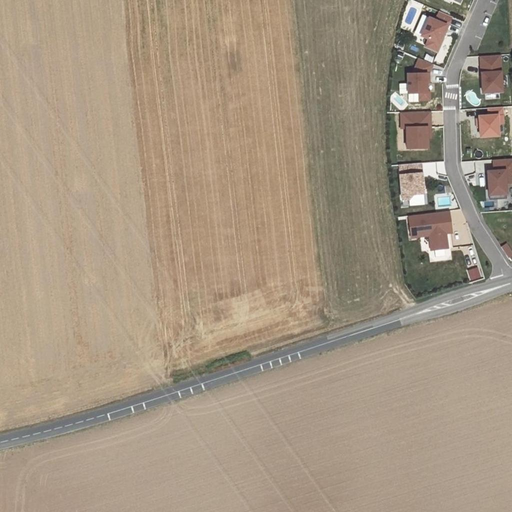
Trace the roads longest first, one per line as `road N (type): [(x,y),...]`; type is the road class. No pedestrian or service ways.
road 1 (tertiary): [(0,439),(511,279)]
road 2 (residential): [(511,275),(483,239),(459,186),(449,131),(451,71),(481,0)]
